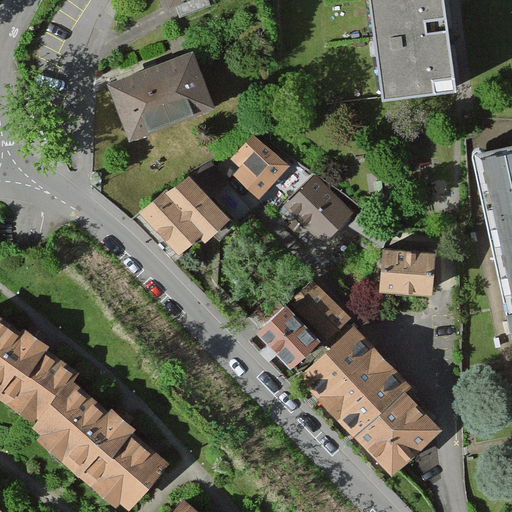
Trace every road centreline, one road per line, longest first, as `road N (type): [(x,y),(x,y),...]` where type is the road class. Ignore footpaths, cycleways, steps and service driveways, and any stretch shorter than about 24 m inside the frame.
road 1 (residential): [(389,511),(132,244),(45,178),(7,169)]
road 2 (residential): [(461,511),(434,308)]
